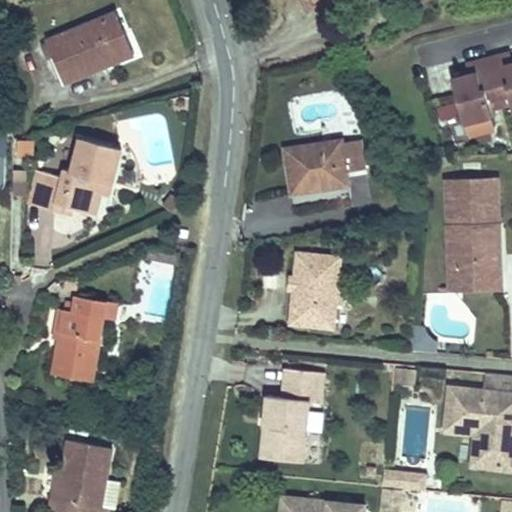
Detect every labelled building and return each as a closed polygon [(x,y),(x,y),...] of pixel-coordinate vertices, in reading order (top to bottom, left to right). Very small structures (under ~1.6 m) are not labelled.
[(126,16),(58,43),(75,84),(144,58),(126,16)] [(476,77),(469,78),(452,82),(463,127),(491,121),(490,114),(488,105),(508,100),(510,109),(511,115),(511,68),(506,70),(504,59),(489,62),(474,66),(476,77)] [(474,66),(466,68),(469,78),(476,77),(474,66)] [(508,100),(488,105),(490,114),(500,111),(510,109),(508,100)] [(357,142),(290,151),(297,194),(353,186),(351,176),(363,174),(357,142)] [(51,178),(41,212),(54,216),(57,209),(70,213),(95,221),(101,200),(104,187),(112,191),(121,157),(83,146),(75,175),(65,173),(62,181),(51,178)] [(32,209),(41,212),(51,178),(41,175),(32,209)] [(447,179),(449,242),(462,242),(464,266),(477,266),(479,286),(503,285),(501,229),(491,229),(488,176),(447,179)] [(499,176),(488,176),(491,229),(501,229),(499,176)] [(109,202),(112,191),(104,187),(101,200),(109,202)] [(57,209),(54,216),(68,220),(70,213),(57,209)] [(462,242),(449,242),(452,287),(479,286),(477,266),(464,266),(462,242)] [(303,250),(295,320),(334,325),(342,254),(303,250)] [(149,314),(167,317),(175,275),(157,272),(149,314)] [(95,384),(101,342),(105,320),(116,322),(118,308),(77,300),(75,314),(64,313),(53,377),(95,384)] [(105,320),(101,342),(112,344),(116,322),(105,320)] [(415,368),(396,365),(394,381),(413,383),(415,368)] [(268,392),(262,453),(305,458),(312,397),(320,398),(322,370),(286,367),(284,394),(268,392)] [(447,419),(473,422),(487,423),(483,459),(511,462),(511,386),(452,381),(447,419)] [(487,423),(473,422),(469,458),(483,459),(487,423)] [(60,501),(52,499),(50,511),(81,511),(82,506),(101,510),(111,447),(70,441),(65,471),(60,501)] [(384,464),(383,479),(408,481),(410,466),(384,464)] [(410,466),(408,481),(424,483),(426,468),(410,466)] [(57,470),(52,499),(60,501),(65,471),(57,470)] [(402,482),(384,480),(382,508),(399,509),(402,482)] [(288,494),(285,511),(362,511),(363,502),(288,494)] [(511,511),(511,498),(500,498),(499,511),(511,511)]
